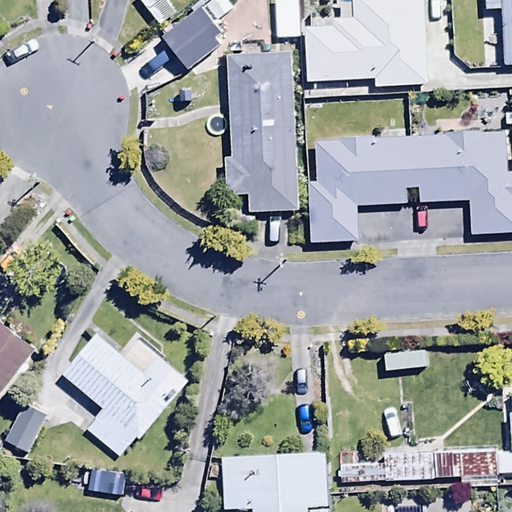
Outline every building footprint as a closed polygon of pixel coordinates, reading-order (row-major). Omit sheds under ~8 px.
[(428,89),(425,0),(354,0),(355,25),(334,25),(334,34),(307,35),(309,86),(377,84),(377,91),(428,89)] [(502,15),(506,72),(511,72),(511,0),(486,0),(487,16),(502,15)] [(301,217),(292,58),(227,62),(233,164),(225,164),(227,201),(250,200),(251,220),(301,217)] [(320,188),(309,189),(312,248),(361,246),(359,211),(406,209),(406,196),(420,195),(421,211),(471,209),(473,241),(511,238),(511,178),(505,179),(503,137),(318,146),(320,188)] [(0,405),(37,361),(0,330),(0,405)] [(98,340),(64,381),(103,415),(87,434),(118,461),(135,442),(140,447),(191,389),(159,361),(143,380),(98,340)] [(426,357),(386,361),(387,377),(427,374),(426,357)] [(24,412),(5,447),(25,457),(43,423),(24,412)] [(340,469),(341,487),(499,482),(498,456),(384,460),(384,468),(340,469)] [(327,511),(326,459),(223,464),(224,511),(327,511)] [(91,479),(89,496),(115,500),(118,483),(91,479)]
